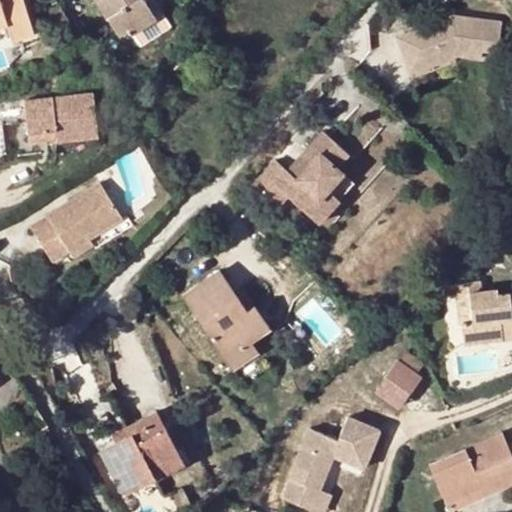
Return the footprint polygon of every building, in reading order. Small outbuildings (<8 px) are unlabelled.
[(0,0),(0,31),(11,28),(14,37),(17,44),(38,37),(26,0),(2,0),(3,0),(2,0),(0,0)] [(148,1),(149,0),(100,0),(123,37),(157,15),(148,1)] [(164,11),(156,0),(149,0),(148,1),(157,15),(164,11)] [(452,16),(397,38),(408,65),(442,51),(446,61),(459,57),(485,60),(486,52),(486,43),(502,45),(506,24),(452,16)] [(502,45),(486,43),(486,52),(501,54),(502,45)] [(442,51),(408,65),(412,75),(446,61),(442,51)] [(96,95),(27,103),(30,133),(58,130),(58,141),(59,144),(101,139),(96,95)] [(58,130),(30,133),(31,143),(58,141),(58,130)] [(275,161),(254,186),(276,210),(287,198),(294,203),(305,191),(318,204),(344,176),(338,171),(350,156),(323,131),(299,158),(304,163),(292,176),(288,172),(275,161)] [(299,158),(288,172),(292,176),(304,163),(299,158)] [(305,191),(294,203),(320,227),(356,186),(344,176),(318,204),(305,191)] [(72,253),(93,239),(125,220),(103,186),(33,229),(55,263),(72,253)] [(93,239),(72,253),(77,261),(97,247),(93,239)] [(185,297),(224,354),(240,343),(243,347),(253,340),(273,327),(258,306),(251,311),(244,316),(236,305),(243,300),(223,271),(185,297)] [(511,295),(501,296),(500,291),(483,292),(483,283),(461,285),(462,295),(473,295),(476,324),(465,325),(467,344),(505,341),(503,322),(511,321),(511,295)] [(473,295),(462,295),(461,295),(463,325),(465,325),(476,324),(473,295)] [(251,311),(243,300),(236,305),(244,316),(251,311)] [(511,321),(503,322),(505,341),(511,340),(511,321)] [(240,343),(224,354),(236,370),(261,352),(253,340),(243,347),(240,343)] [(425,379),(401,362),(390,378),(413,395),(425,379)] [(413,395),(390,378),(380,391),(402,408),(413,395)] [(160,412),(131,427),(135,434),(120,442),(103,451),(126,496),(158,479),(153,468),(182,453),(160,412)] [(312,432),(284,501),(309,511),(313,511),(321,492),(335,458),(365,470),(380,434),(348,421),(339,443),(312,432)] [(117,434),(120,442),(135,434),(131,427),(117,434)] [(511,477),(511,447),(511,448),(505,435),(433,466),(450,505),(511,477)] [(153,468),(158,479),(188,464),(182,453),(153,468)] [(40,464),(26,468),(30,477),(43,474),(40,464)] [(511,477),(450,505),(453,511),(511,486),(511,477)] [(184,488),(168,497),(176,511),(192,503),(184,488)] [(326,511),(332,497),(321,492),(313,511),(326,511)]
